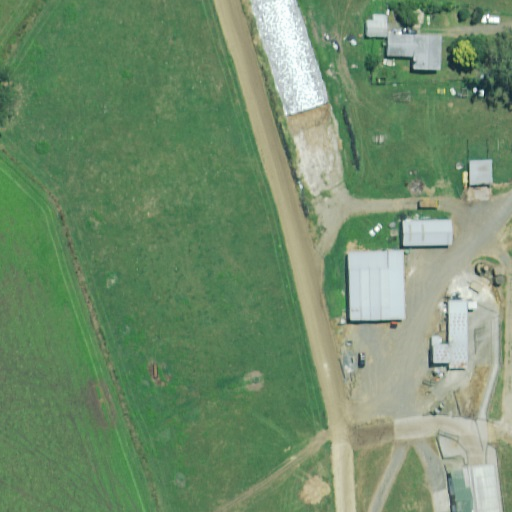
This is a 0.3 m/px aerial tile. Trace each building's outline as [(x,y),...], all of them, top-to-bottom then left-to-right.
[(386,17),(367,16),(366,38),(385,38),(386,17)] [(394,33),(394,34),(388,34),(387,58),(412,59),(411,70),(438,71),(440,36),(414,35),(414,24),(402,23),(401,33),(394,33)] [(492,162),(470,162),(469,186),(491,186),(492,162)] [(450,246),(450,222),(401,223),(402,247),(450,246)] [(404,320),(402,253),(347,254),(349,321),(404,320)] [(467,303),(448,303),(448,337),(432,337),(431,364),(448,364),(448,369),(466,369),(467,303)] [(496,511),(491,466),(448,472),(453,511),(496,511)]
